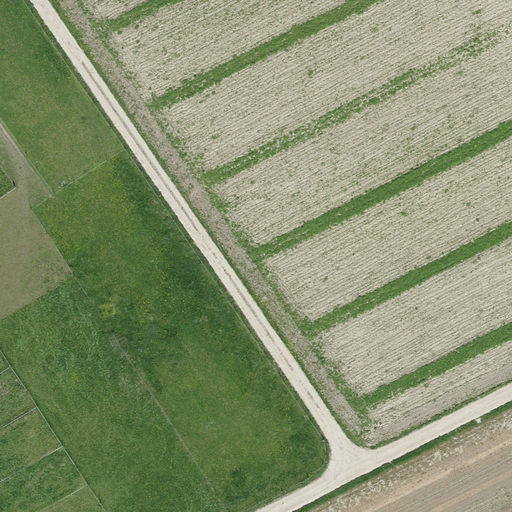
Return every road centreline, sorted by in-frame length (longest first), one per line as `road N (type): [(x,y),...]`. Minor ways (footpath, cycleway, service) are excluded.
road 1 (track): [(355,473),(34,0)]
road 2 (track): [(511,393),(280,511)]
